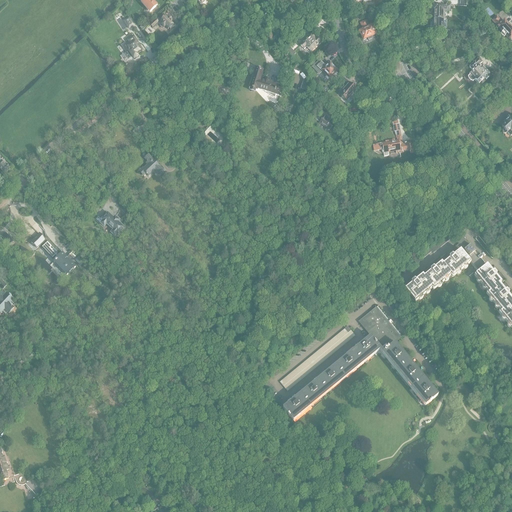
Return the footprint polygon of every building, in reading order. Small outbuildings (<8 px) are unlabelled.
[(152,0),(143,0),(144,0),(142,2),(150,12),(158,5),(152,0)] [(434,18),(443,19),(444,11),(450,11),(450,5),(433,5),(433,10),(434,10),(434,18)] [(262,17),(268,12),(265,9),(259,14),(262,17)] [(166,16),(161,21),(163,24),(162,25),(164,28),(165,26),(168,29),(169,28),(170,30),(173,27),(172,25),(174,24),(173,23),(172,22),(171,21),(172,20),(170,17),(168,19),(166,16)] [(129,17),(125,20),(128,24),(127,25),(129,29),(134,25),(129,17)] [(511,29),(504,21),(502,23),(500,21),(496,17),(492,21),(503,32),(498,36),(501,40),(506,35),(511,41),(511,29)] [(443,27),(443,19),(434,18),(434,27),(427,27),(427,32),(444,33),(444,27),(443,27)] [(372,39),(371,36),(375,34),(375,33),(375,32),(375,31),(374,31),(371,24),(368,25),(366,20),(360,23),(363,30),(360,32),(362,36),(361,37),(362,39),(363,39),(363,40),(368,38),(369,40),(372,39)] [(475,38),(480,35),(481,36),(485,34),(482,27),(478,30),(472,32),(475,38)] [(311,52),(320,43),(316,38),(314,39),(313,38),(313,37),(311,35),(308,38),(298,47),(300,49),(305,45),(307,47),(306,47),(311,52)] [(128,52),(125,54),(129,59),(132,57),(133,59),(138,56),(137,56),(138,55),(139,54),(143,52),(138,45),(136,41),(133,37),(128,41),(130,44),(125,47),(128,51),(128,52)] [(284,50),(292,58),(295,54),(290,48),(289,49),(287,48),(284,50)] [(493,74),(488,69),(486,71),(484,68),(485,67),(483,65),(482,66),(480,65),(482,63),(479,59),(474,64),(472,64),(471,65),(471,66),(471,67),(470,68),(473,71),(471,73),(469,74),(470,75),(468,77),(469,79),(470,81),(473,82),(476,79),(475,80),(479,84),(480,83),(482,84),(493,74)] [(318,62),(313,67),(319,74),(321,71),(324,74),(326,76),(329,79),(337,72),(330,64),(327,66),(325,66),(322,63),(320,64),(318,62)] [(260,80),(263,71),(255,68),(249,88),(250,89),(249,91),(255,93),(256,90),(257,91),(257,89),(263,91),(265,92),(267,93),(268,94),(269,95),(270,96),(272,96),(273,97),(275,98),(276,95),(278,96),(281,86),(268,82),(269,79),(265,78),(264,81),(260,80)] [(343,87),(345,85),(348,81),(343,77),(338,82),(343,87)] [(300,89),(306,91),(309,82),(303,80),(300,89)] [(354,92),(356,90),(356,89),(356,88),(354,86),(350,83),(339,95),(346,100),(347,100),(349,97),(354,92)] [(313,89),(307,96),(311,100),(314,97),(313,96),(314,94),(315,95),(317,93),(313,89)] [(319,123),(330,130),(333,124),(330,122),(333,117),(324,112),(320,117),(318,116),(316,120),(320,123),(319,123)] [(511,115),(504,123),(505,124),(502,127),(503,129),(502,131),(502,132),(502,133),(503,134),(504,134),(506,134),(507,133),(510,137),(511,135),(511,115)] [(402,144),(402,143),(399,124),(393,125),(394,132),(395,132),(395,135),(396,140),(397,140),(397,141),(395,141),(394,140),(385,141),(386,142),(381,143),(382,144),(380,144),(373,146),(374,151),(382,149),(382,152),(383,152),(383,154),(384,157),(389,156),(388,153),(396,152),(396,154),(404,153),(403,151),(410,150),(410,148),(415,147),(415,144),(412,145),(411,143),(410,142),(408,143),(402,144)] [(200,135),(204,138),(207,135),(210,131),(213,128),(210,125),(200,135)] [(142,132),(138,128),(133,132),(136,137),(142,132)] [(376,137),(372,137),(371,133),(365,134),(366,140),(369,139),(370,142),(377,141),(376,137)] [(160,174),(163,171),(159,166),(153,160),(148,155),(145,158),(150,163),(144,169),(143,168),(139,172),(143,175),(146,173),(148,176),(155,169),(160,174)] [(5,164),(2,161),(0,162),(0,168),(4,174),(9,170),(8,170),(10,168),(7,165),(6,165),(5,164)] [(326,203),(329,200),(331,198),(325,193),(321,198),(326,203)] [(113,231),(111,233),(115,237),(117,234),(118,235),(124,228),(118,223),(119,221),(115,217),(114,219),(112,218),(111,218),(110,217),(111,216),(108,213),(102,220),(99,217),(96,220),(101,224),(100,224),(104,227),(106,224),(113,231)] [(13,241),(6,234),(2,238),(9,245),(13,241)] [(40,234),(39,235),(31,243),(36,248),(42,244),(44,246),(42,247),(53,259),(53,258),(55,260),(54,261),(67,275),(68,274),(68,275),(76,267),(70,261),(71,260),(72,261),(74,259),(70,255),(68,257),(68,258),(63,253),(61,254),(46,237),(44,239),(40,234)] [(459,244),(456,246),(460,251),(470,263),(478,273),(485,267),(480,260),(482,258),(482,257),(483,257),(483,256),(482,256),(481,256),(480,256),(479,257),(467,241),(464,238),(458,243),(459,244)] [(447,261),(445,263),(443,265),(450,275),(452,277),(470,263),(460,251),(458,253),(456,254),(453,257),(450,259),(447,261)] [(511,264),(504,255),(497,261),(488,268),(501,283),(499,284),(511,300),(511,264)] [(428,274),(426,276),(424,277),(431,287),(433,289),(450,275),(443,265),(441,263),(439,265),(437,267),(434,269),(431,272),(428,274)] [(499,285),(505,280),(506,279),(500,272),(498,274),(495,270),(493,273),(488,268),(487,266),(485,267),(478,273),(475,275),(489,293),(499,285)] [(420,277),(418,279),(415,282),(413,279),(409,281),(412,284),(404,290),(414,302),(431,287),(424,277),(422,275),(420,277)] [(501,287),(499,285),(489,293),(487,294),(502,311),(511,303),(511,291),(508,295),(505,292),(510,288),(506,283),(501,287)] [(11,304),(15,299),(12,297),(13,297),(11,295),(10,295),(8,293),(4,297),(2,295),(0,297),(0,314),(4,310),(9,314),(15,308),(11,304)] [(392,303),(389,306),(395,314),(398,311),(392,303)] [(511,303),(502,311),(500,313),(511,327),(511,303)] [(391,320),(388,322),(376,308),(359,322),(371,337),(381,349),(383,352),(394,343),(401,338),(390,324),(393,322),(391,320)] [(353,351),(363,363),(381,349),(371,337),(353,351)] [(382,353),(397,371),(409,361),(394,343),(383,352),(382,353)] [(353,351),(339,363),(336,366),(346,378),(363,363),(353,351)] [(409,361),(397,371),(411,388),(423,378),(409,361)] [(346,378),(336,366),(318,380),(328,392),(346,378)] [(423,378),(411,388),(426,406),(429,403),(430,403),(432,401),(431,401),(438,396),(423,378)] [(328,392),(318,380),(301,394),(310,406),(328,392)] [(310,406),(301,394),(283,409),(288,415),(290,417),(293,421),(310,406)] [(1,448),(0,448),(0,447),(0,478),(1,481),(8,478),(6,471),(9,470),(8,468),(6,461),(4,462),(1,454),(2,454),(2,453),(2,452),(1,448)] [(27,482),(28,481),(28,480),(28,478),(27,477),(27,476),(26,475),(25,475),(24,474),(23,474),(22,474),(21,474),(19,474),(16,475),(14,476),(15,479),(15,480),(16,482),(17,483),(17,484),(18,485),(19,485),(20,486),(21,486),(22,486),(23,486),(24,485),(25,485),(26,484),(26,483),(27,482)] [(26,484),(37,497),(39,495),(44,490),(32,478),(28,482),(27,482),(26,483),(26,484)]
